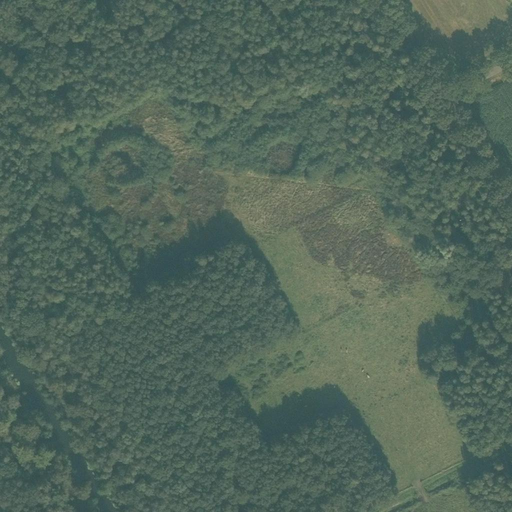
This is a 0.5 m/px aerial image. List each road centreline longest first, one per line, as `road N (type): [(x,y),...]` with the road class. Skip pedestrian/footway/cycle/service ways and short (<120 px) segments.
road 1 (unclassified): [(511,192),(453,102),(511,76)]
road 2 (track): [(379,0),(453,102)]
